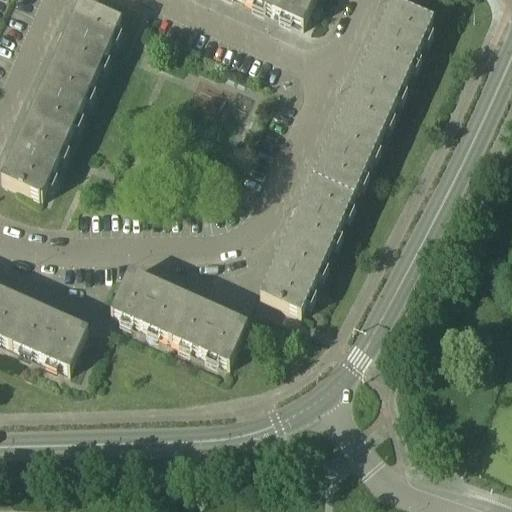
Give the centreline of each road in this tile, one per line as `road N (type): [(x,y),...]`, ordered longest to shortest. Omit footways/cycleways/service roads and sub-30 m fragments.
road 1 (residential): [(0,240),(29,254),(228,250),(271,213),(332,80)]
road 2 (tertiary): [(314,401),(378,325),(511,50)]
road 3 (tertiary): [(314,401),(274,425),(226,437),(0,446)]
road 4 (residential): [(157,0),(332,80)]
road 5 (unclassified): [(445,511),(394,491),(314,401)]
road 6 (residential): [(0,124),(55,0)]
